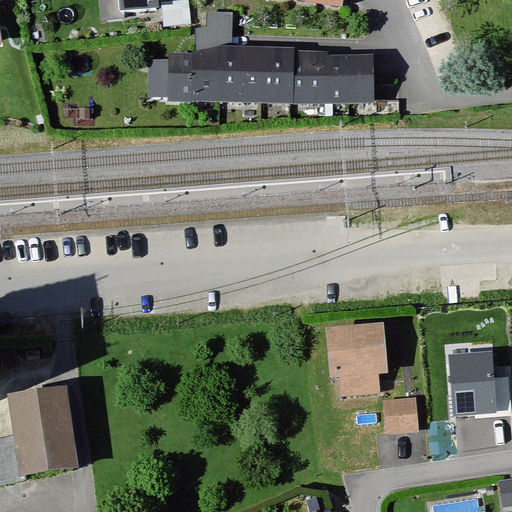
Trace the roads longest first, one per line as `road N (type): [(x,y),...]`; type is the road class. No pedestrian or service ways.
road 1 (residential): [(511,242),(0,301)]
road 2 (residential): [(511,90),(432,96),(392,0)]
road 3 (residential): [(511,462),(388,483),(374,490),(372,511)]
